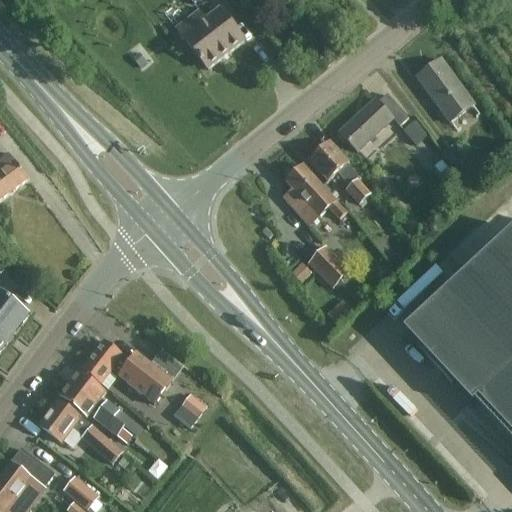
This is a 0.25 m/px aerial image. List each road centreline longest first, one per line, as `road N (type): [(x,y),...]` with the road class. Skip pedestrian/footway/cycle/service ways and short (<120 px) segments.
road 1 (secondary): [(419,511),(163,219)]
road 2 (tertiary): [(163,219),(430,0)]
road 3 (residential): [(0,414),(120,260),(163,219)]
road 4 (secondary): [(163,219),(0,44)]
